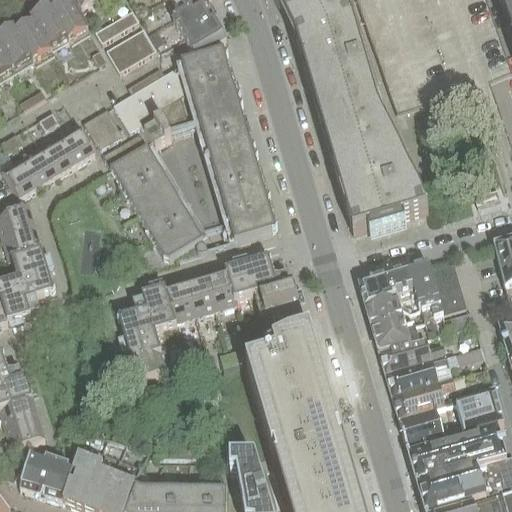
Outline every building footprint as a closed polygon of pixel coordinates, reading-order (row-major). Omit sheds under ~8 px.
[(71,0),(81,16),(108,0),(71,0)] [(167,0),(180,21),(172,26),(195,64),(225,47),(203,9),(211,4),(208,0),(167,0)] [(272,0),(281,17),(315,0),(272,0)] [(349,0),(389,124),(393,137),(508,98),(511,96),(511,30),(510,25),(501,0),(349,0)] [(511,0),(501,0),(510,25),(511,24),(511,0)] [(0,42),(0,83),(30,66),(32,70),(51,59),(49,55),(65,45),(67,49),(87,37),(75,17),(69,7),(65,1),(66,3),(0,42)] [(289,24),(321,134),(378,117),(353,29),(343,9),(342,9),(289,24)] [(95,39),(101,50),(138,28),(132,17),(95,39)] [(119,79),(151,60),(156,57),(143,36),(106,57),(119,79)] [(106,68),(99,57),(92,61),(98,72),(106,68)] [(99,156),(102,162),(118,190),(129,208),(146,235),(156,253),(163,263),(166,269),(234,250),(272,239),(276,238),(271,221),(268,212),(264,196),(259,180),(249,145),(243,125),(234,95),(231,85),(230,83),(223,58),(184,69),(181,71),(164,82),(159,74),(127,94),(131,101),(113,112),(107,116),(83,130),(99,156)] [(34,111),(45,104),(41,96),(30,103),(34,111)] [(23,117),(34,111),(30,103),(19,109),(23,117)] [(321,134),(353,241),(367,236),(370,245),(406,235),(403,226),(427,219),(427,218),(428,218),(378,117),(321,134)] [(59,129),(53,119),(45,123),(51,134),(59,129)] [(51,134),(45,123),(38,127),(44,138),(51,134)] [(94,161),(93,159),(77,131),(1,177),(19,207),(94,161)] [(21,152),(15,141),(8,145),(14,156),(21,152)] [(14,156),(8,145),(1,150),(7,161),(14,156)] [(47,277),(38,246),(29,215),(0,224),(0,223),(0,240),(9,268),(12,267),(17,286),(47,277)] [(511,247),(493,253),(494,258),(510,316),(511,315),(511,247)] [(292,289),(289,290),(286,280),(274,283),(270,270),(264,266),(264,267),(142,302),(143,305),(132,308),(136,320),(123,324),(122,324),(119,330),(120,330),(130,367),(161,358),(155,339),(176,333),(175,329),(237,310),(236,307),(254,302),(261,323),(265,321),(298,312),(292,289)] [(455,281),(452,270),(429,277),(432,288),(455,281)] [(427,272),(406,278),(418,317),(420,317),(428,344),(474,331),(471,318),(443,326),(429,277),(427,272)] [(49,301),(50,301),(53,295),(47,277),(17,286),(0,290),(0,332),(30,323),(30,320),(40,317),(36,305),(49,301)] [(418,317),(406,278),(388,283),(396,307),(413,302),(418,317)] [(436,299),(459,292),(455,281),(432,288),(436,299)] [(365,315),(396,307),(388,283),(358,292),(365,315)] [(439,311),(462,304),(459,292),(436,299),(439,311)] [(443,322),(466,315),(462,304),(439,311),(443,322)] [(372,337),(403,327),(396,307),(365,315),(372,337)] [(305,332),(298,312),(265,321),(271,342),(305,332)] [(379,360),(410,350),(403,327),(372,337),(379,360)] [(511,334),(498,334),(507,366),(511,366),(511,334)] [(339,442),(309,339),(281,348),(282,350),(263,359),(265,366),(246,372),(272,462),(274,462),(276,470),(275,470),(286,511),(360,511),(342,449),(338,451),(336,443),(339,442)] [(379,360),(385,382),(445,364),(442,353),(429,357),(425,346),(410,350),(379,360)] [(385,382),(392,404),(487,375),(451,384),(448,375),(484,365),(480,354),(445,364),(385,382)] [(164,357),(161,358),(130,367),(137,390),(170,380),(164,357)] [(235,357),(227,359),(230,371),(238,369),(235,357)] [(222,374),(230,371),(227,359),(219,362),(222,374)] [(0,419),(1,423),(34,413),(25,384),(22,385),(19,375),(7,378),(3,365),(0,362),(0,419)] [(206,379),(202,366),(194,368),(197,381),(206,379)] [(392,404),(398,427),(494,400),(487,375),(392,404)] [(499,415),(494,400),(398,427),(408,459),(497,433),(493,417),(499,415)] [(40,431),(34,413),(1,423),(6,441),(40,431)] [(45,448),(40,431),(6,441),(12,458),(45,448)] [(408,459),(417,489),(506,464),(497,433),(408,459)] [(204,451),(156,451),(155,464),(204,464),(204,451)] [(245,461),(245,452),(234,452),(234,461),(245,461)] [(75,472),(31,458),(19,496),(63,510),(75,472)] [(267,504),(259,474),(255,461),(245,461),(234,461),(231,461),(231,476),(237,476),(239,487),(239,490),(242,511),(269,511),(268,508),(267,504)] [(68,511),(127,511),(133,494),(134,492),(100,478),(102,472),(78,462),(75,472),(63,510),(68,511)] [(459,511),(485,505),(486,507),(499,503),(511,499),(511,463),(506,464),(417,489),(423,511),(459,511)] [(5,486),(14,488),(18,476),(9,473),(5,486)] [(141,496),(133,494),(127,511),(225,511),(225,497),(222,489),(210,489),(210,497),(141,496)] [(468,511),(502,511),(499,503),(486,507),(473,511),(468,511)]
